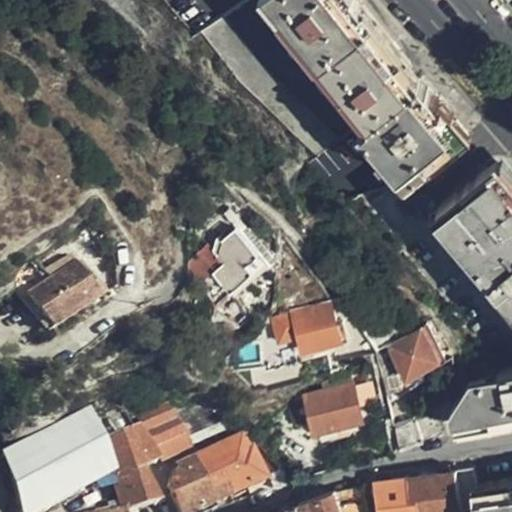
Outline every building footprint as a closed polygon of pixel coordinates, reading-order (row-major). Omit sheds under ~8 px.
[(221,23),(245,0),(131,0),(188,55),(199,44),(221,23)] [(267,0),(367,120),(419,76),(400,52),(359,0),(267,0)] [(221,23),(199,44),(237,89),(316,165),(338,145),(258,67),(221,23)] [(444,104),(419,76),(367,120),(360,127),(407,183),(453,142),(456,116),(444,104)] [(436,209),(511,295),(511,180),(506,173),(480,171),(454,193),(511,261),(511,277),(447,200),(436,209)] [(299,179),(285,191),(310,211),(321,197),(299,179)] [(511,261),(454,193),(447,200),(511,277),(511,261)] [(310,211),(321,218),(338,211),(321,197),(310,211)] [(233,232),(227,243),(230,250),(215,258),(226,279),(255,264),(251,257),(263,250),(249,224),(233,232)] [(230,250),(227,243),(222,233),(194,247),(213,286),(226,279),(215,258),(230,250)] [(69,255),(51,266),(44,324),(93,294),(69,255)] [(44,324),(51,266),(15,289),(39,327),(44,324)] [(39,327),(15,289),(8,293),(33,332),(39,327)] [(342,322),(329,301),(291,312),(300,346),(319,341),(316,330),(342,322)] [(426,322),(393,341),(387,344),(404,377),(444,356),(426,322)] [(396,377),(383,346),(373,349),(375,356),(382,383),(396,377)] [(493,417),(493,421),(511,416),(511,369),(474,378),(450,407),(456,426),(493,417)] [(360,416),(351,383),(302,395),(311,429),(360,416)] [(221,398),(215,391),(206,392),(227,427),(240,421),(221,398)] [(161,458),(227,427),(206,392),(179,395),(140,414),(161,458)] [(116,494),(122,511),(157,504),(141,469),(157,461),(139,425),(101,439),(101,437),(91,407),(31,440),(3,455),(10,484),(17,511),(40,511),(63,499),(91,484),(108,473),(114,494),(116,494)] [(397,446),(422,445),(413,418),(393,425),(397,446)] [(165,486),(177,511),(194,511),(264,479),(251,450),(240,438),(178,466),(179,471),(169,476),(165,486)] [(273,485),(291,486),(286,478),(272,461),(266,467),(273,485)] [(481,511),(475,483),(471,466),(429,474),(373,484),(377,511),(481,511)] [(511,511),(511,474),(475,483),(481,511),(511,511)] [(91,484),(63,499),(69,511),(101,502),(91,484)] [(339,511),(335,494),(297,506),(299,511),(339,511)]
